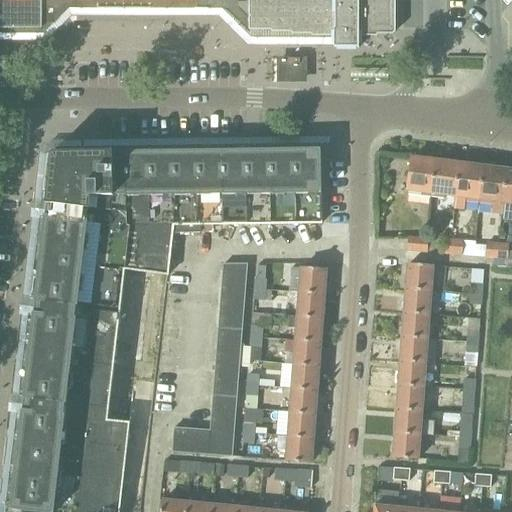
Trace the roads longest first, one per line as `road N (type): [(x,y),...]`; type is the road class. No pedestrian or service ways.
road 1 (residential): [(339,511),(358,249),(358,109)]
road 2 (unclassified): [(0,100),(253,99),(358,109)]
road 3 (unknown): [(0,374),(34,100)]
road 4 (unclassified): [(358,109),(511,129)]
